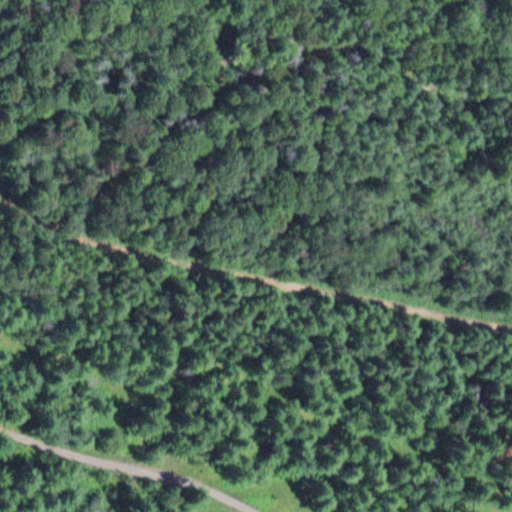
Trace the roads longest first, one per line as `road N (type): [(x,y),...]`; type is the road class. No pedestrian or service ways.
road 1 (track): [(511,321),(195,262),(0,202)]
road 2 (track): [(272,511),(189,475),(0,421)]
